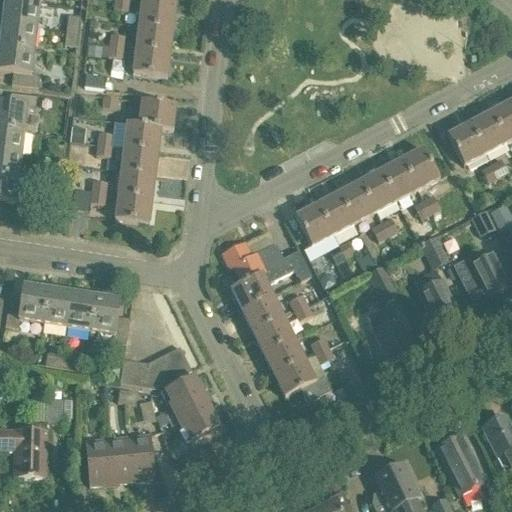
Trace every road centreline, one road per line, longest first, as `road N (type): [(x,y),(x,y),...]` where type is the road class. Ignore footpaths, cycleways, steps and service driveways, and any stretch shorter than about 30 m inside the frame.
road 1 (residential): [(195,232),(511,61)]
road 2 (residential): [(275,460),(511,341)]
road 3 (residential): [(195,232),(224,0)]
road 4 (residential): [(275,460),(187,278)]
road 5 (residential): [(187,278),(0,250)]
